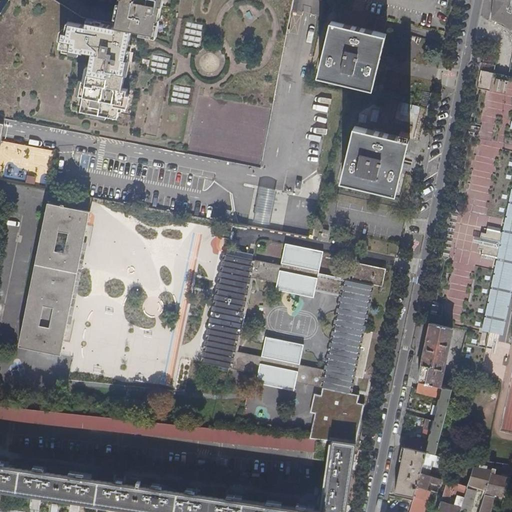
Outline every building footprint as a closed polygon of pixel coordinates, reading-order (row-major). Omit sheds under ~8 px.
[(122,0),(117,26),(92,21),(87,20),(57,0),(9,0),(0,15),(0,116),(53,127),(106,138),(186,153),(263,167),(273,109),(291,10),(293,0),(122,0)] [(511,0),(493,0),(494,0),(494,21),(511,30),(511,0)] [(373,89),(386,34),(332,23),(319,77),(373,89)] [(511,76),(509,76),(493,74),(495,66),(482,64),(479,76),(453,201),(493,211),(495,202),(511,122),(511,76)] [(383,129),(397,132),(405,134),(418,137),(425,111),(390,102),(383,129)] [(379,113),(373,112),(370,121),(377,123),(379,113)] [(367,116),(359,114),(358,122),(365,123),(367,116)] [(511,122),(495,202),(511,205),(511,122)] [(345,181),(398,194),(411,140),(404,138),(396,136),(358,127),(345,181)] [(43,149),(41,157),(51,158),(52,150),(43,149)] [(24,182),(34,183),(35,176),(25,175),(24,182)] [(278,191),(261,188),(255,223),(271,226),(278,191)] [(493,211),(453,201),(428,322),(431,323),(453,328),(468,332),(484,254),(471,252),(476,227),(489,230),(493,211)] [(468,332),(459,366),(483,370),(487,349),(492,350),(494,342),(499,343),(511,280),(511,260),(509,257),(511,244),(511,243),(511,205),(495,202),(493,211),(489,230),(476,227),(471,252),(484,254),(468,332)] [(49,203),(20,346),(63,354),(70,311),(84,241),(90,211),(64,206),(65,204),(62,204),(61,205),(49,203)] [(315,226),(313,236),(318,237),(318,240),(327,242),(329,230),(324,229),(325,228),(315,226)] [(90,243),(84,241),(70,311),(76,313),(80,292),(83,277),(90,243)] [(204,363),(259,374),(257,383),(269,385),(295,391),(297,382),(324,387),(351,393),(354,378),(365,380),(366,376),(372,339),(362,337),(363,330),(373,285),(383,287),(387,269),(356,263),(353,280),(319,273),(324,252),(307,248),(286,244),(281,265),(227,254),(211,332),(206,356),(204,363)] [(207,332),(202,356),(201,362),(204,363),(206,356),(211,332),(227,254),(224,253),(207,332)] [(441,386),(453,328),(431,323),(419,381),(441,386)] [(374,332),(363,330),(362,337),(372,339),(374,332)] [(453,389),(456,378),(448,376),(445,388),(453,389)] [(445,388),(441,386),(419,381),(417,390),(441,396),(441,398),(439,399),(438,404),(439,406),(436,415),(435,420),(432,429),(431,432),(430,433),(429,439),(430,440),(427,451),(426,452),(428,452),(436,454),(453,389),(445,388)] [(351,393),(324,387),(323,392),(323,395),(319,394),(319,395),(317,395),(317,394),(315,393),(311,412),(313,413),(313,412),(315,412),(315,413),(317,413),(316,418),(315,418),(311,435),(310,438),(315,439),(333,441),(335,441),(356,444),(365,404),(358,403),(360,395),(351,393)] [(0,406),(0,419),(118,432),(314,452),(314,451),(315,439),(310,438),(118,419),(0,406)] [(425,427),(432,429),(435,420),(428,418),(425,427)] [(407,438),(405,446),(422,450),(424,442),(407,438)] [(345,511),(347,505),(356,444),(335,441),(333,441),(322,511),(310,511),(306,511),(307,506),(300,505),(299,510),(273,506),(274,501),(267,500),(266,505),(234,501),(234,495),(228,494),(227,500),(195,495),(195,490),(188,489),(188,494),(162,490),(162,485),(156,484),(155,489),(140,487),(141,482),(138,481),(137,486),(122,484),(123,479),(116,478),(115,483),(83,478),(83,473),(77,472),(76,477),(44,473),(45,467),(38,466),(37,471),(5,467),(5,461),(0,460),(0,488),(155,511),(345,511)] [(395,492),(415,496),(418,487),(422,473),(428,453),(428,452),(426,452),(427,451),(422,450),(405,446),(395,492)] [(493,470),(475,466),(469,485),(487,490),(492,475),(493,470)] [(422,473),(418,487),(427,490),(428,490),(430,482),(440,485),(442,479),(422,473)] [(487,490),(486,492),(486,493),(506,497),(511,479),(492,475),(487,490)] [(460,511),(461,510),(468,489),(468,487),(448,481),(439,511),(460,511)] [(418,487),(415,496),(425,498),(427,490),(418,487)] [(471,511),(478,491),(468,489),(461,510),(467,511),(471,511)] [(415,496),(410,511),(420,511),(425,498),(415,496)] [(490,511),(494,498),(485,496),(480,511),(490,511)]
